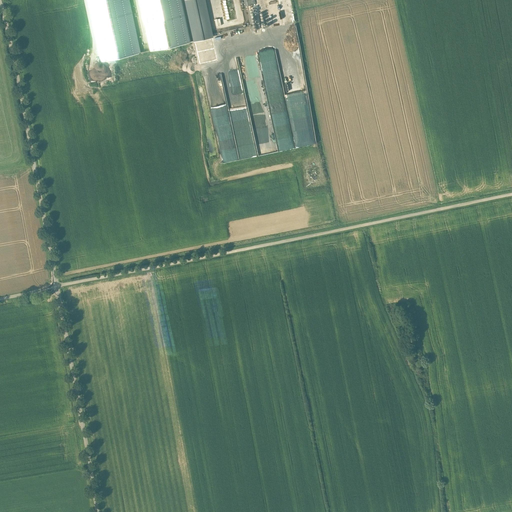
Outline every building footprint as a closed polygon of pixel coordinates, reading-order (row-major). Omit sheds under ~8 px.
[(89,0),(101,60),(140,53),(130,0),(89,0)] [(140,0),(150,50),(191,42),(182,0),(140,0)] [(268,26),(269,34),(279,32),(278,25),(268,26)] [(214,103),(217,103),(215,90),(207,91),(210,110),(215,109),(214,103)] [(288,100),(291,117),(295,117),(294,110),(306,108),(305,102),(290,105),(289,100),(288,100)] [(226,113),(227,129),(241,128),(239,111),(226,113)]
